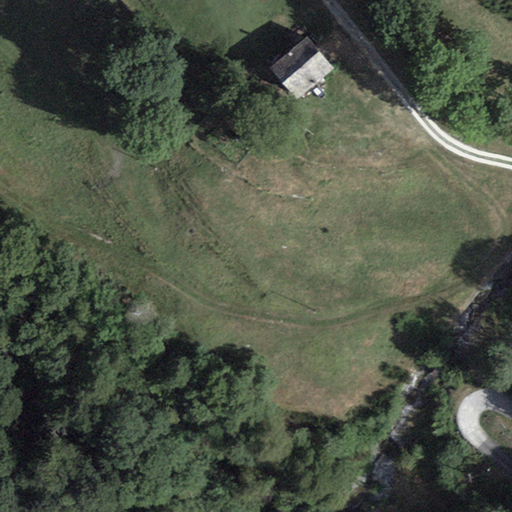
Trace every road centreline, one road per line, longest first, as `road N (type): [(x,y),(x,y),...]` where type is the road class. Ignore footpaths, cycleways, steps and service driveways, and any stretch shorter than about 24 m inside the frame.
road 1 (track): [(511,171),(448,153),(332,0)]
road 2 (unclassified): [(511,469),(466,419),(476,399),(511,412)]
